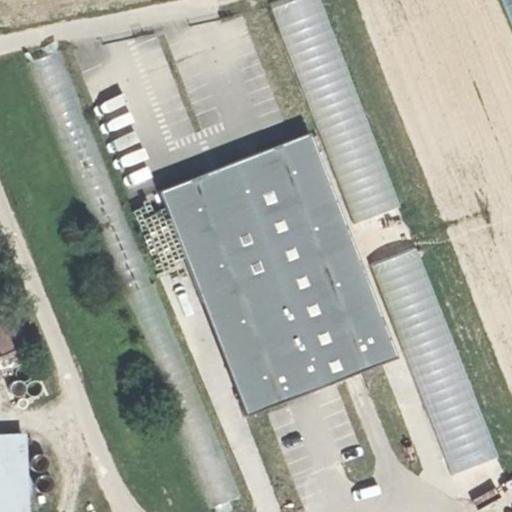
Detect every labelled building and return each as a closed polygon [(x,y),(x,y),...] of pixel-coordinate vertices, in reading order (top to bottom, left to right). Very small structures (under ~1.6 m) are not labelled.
[(291,0),(271,8),(353,222),(398,205),(319,0),(291,0)] [(307,131),(275,143),(352,339),(369,332),(381,362),(395,356),(307,131)] [(188,178),(276,403),(381,362),(369,332),(352,339),(275,143),(188,178)] [(243,416),(276,403),(188,178),(155,190),(243,416)] [(495,459),(427,245),(380,259),(448,474),(495,459)] [(12,311),(0,317),(0,340),(5,351),(26,341),(12,311)] [(172,412),(215,510),(244,497),(201,399),(172,412)]
